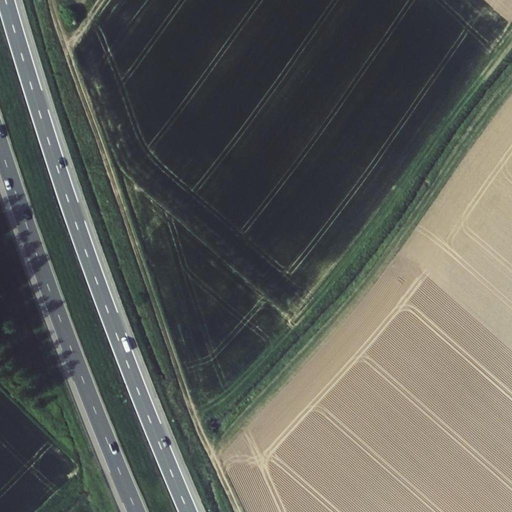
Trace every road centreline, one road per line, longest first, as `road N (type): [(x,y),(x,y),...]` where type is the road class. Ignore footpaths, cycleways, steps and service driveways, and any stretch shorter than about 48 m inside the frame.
road 1 (track): [(236,511),(198,431),(52,0)]
road 2 (motorway): [(188,511),(85,250),(5,0)]
road 3 (motorway): [(0,145),(136,511)]
